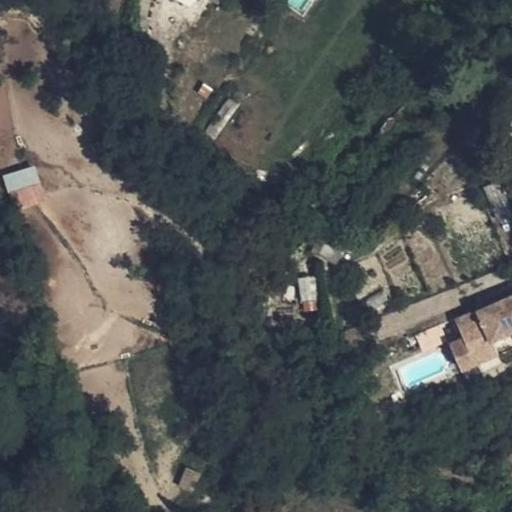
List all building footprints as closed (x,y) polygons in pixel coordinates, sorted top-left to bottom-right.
[(151,2),(144,0),(140,0),(136,13),(141,52),(149,51),(145,21),(151,2)] [(157,30),(169,37),(181,16),(171,10),(157,30)] [(177,52),(181,54),(197,26),(181,16),(169,37),(164,45),(170,49),(166,55),(173,60),(177,52)] [(173,60),(177,62),(181,54),(177,52),(173,60)] [(450,92),(440,83),(436,87),(446,95),(450,92)] [(37,161),(5,171),(10,186),(42,176),(37,161)] [(19,206),(49,195),(42,178),(13,189),(19,206)] [(511,213),(511,211),(499,181),(487,187),(500,219),(511,213)] [(315,251),(321,254),(327,242),(321,239),(315,251)] [(322,299),(320,278),(302,280),(304,301),(322,299)] [(452,338),(465,367),(511,344),(511,286),(457,312),(467,331),(452,338)]
